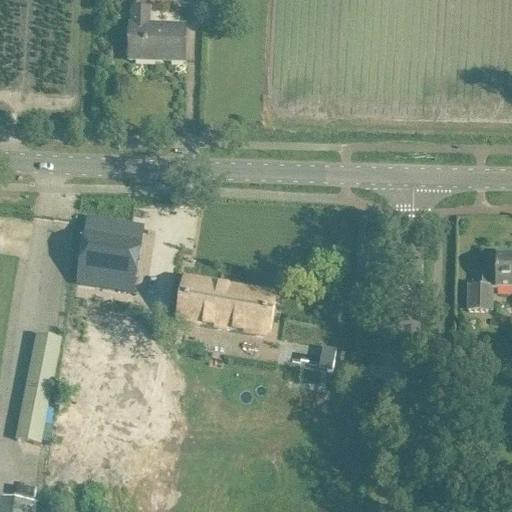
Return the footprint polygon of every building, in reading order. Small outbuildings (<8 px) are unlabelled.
[(131,26),(130,63),(185,64),(186,28),(150,27),(150,10),(136,9),(135,26),(131,26)] [(144,230),(87,221),(77,286),(134,295),(144,230)] [(511,258),(497,258),(497,273),(483,273),(483,289),(469,289),(469,313),(493,314),(493,290),(511,289),(511,258)] [(178,324),(218,331),(217,339),(268,349),(269,340),(276,299),(185,283),(178,324)] [(40,449),(61,343),(38,338),(17,444),(40,449)] [(34,511),(35,506),(0,502),(0,511),(34,511)]
